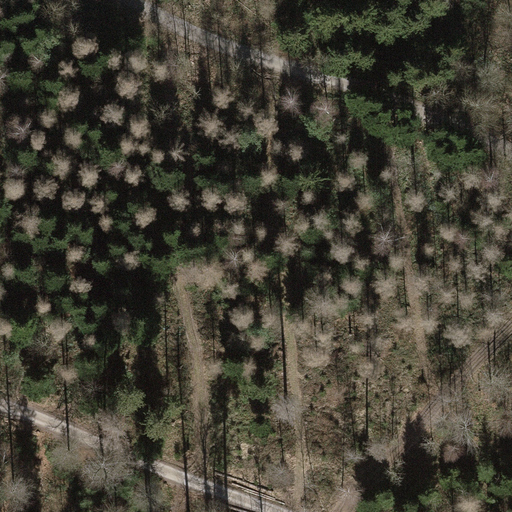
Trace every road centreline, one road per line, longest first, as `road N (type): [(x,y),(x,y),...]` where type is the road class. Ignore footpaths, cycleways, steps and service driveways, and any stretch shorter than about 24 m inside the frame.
road 1 (track): [(134,0),(236,50),(358,84),(511,145)]
road 2 (track): [(0,404),(272,511)]
road 3 (track): [(511,329),(387,460),(350,511)]
